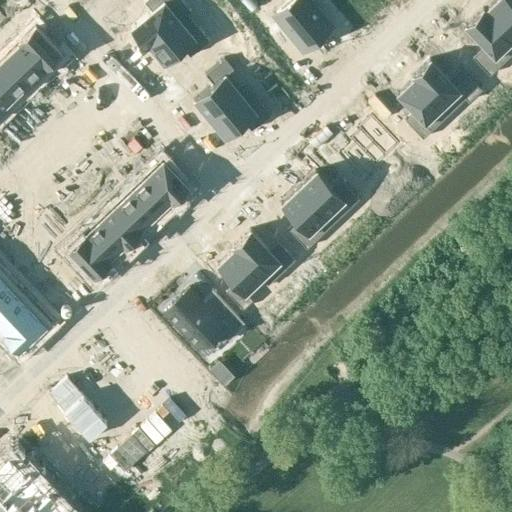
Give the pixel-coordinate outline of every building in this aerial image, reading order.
[(150,11),(129,28),(146,45),(177,19),(163,2),(165,0),(144,0),(142,2),(150,11)] [(306,49),(330,27),(307,0),(292,0),(277,13),(306,49)] [(511,2),(509,0),(493,0),(484,9),(511,39),(511,38),(511,2)] [(483,7),(464,24),(481,46),(474,52),(492,71),(501,62),(495,55),(511,39),(483,9),(483,7)] [(177,19),(146,45),(161,64),(181,48),(188,57),(208,41),(199,31),(192,37),(177,19)] [(33,24),(16,40),(17,42),(45,71),(62,54),(33,24)] [(17,42),(2,56),(30,85),(45,71),(17,42)] [(2,56),(0,57),(0,83),(15,99),(30,85),(2,56)] [(429,57),(412,73),(441,105),(458,89),(467,93),(474,87),(457,68),(448,77),(429,57)] [(210,83),(192,101),(207,119),(239,93),(224,76),(231,70),(223,59),(204,76),(210,83)] [(413,76),(396,92),(411,111),(404,118),(422,136),(431,127),(425,120),(441,105),(413,76)] [(71,81),(63,88),(68,93),(76,86),(71,81)] [(0,112),(15,99),(0,83),(0,112)] [(63,88),(57,95),(62,99),(68,93),(63,88)] [(239,93),(207,119),(223,138),(243,124),(250,131),(269,115),(261,105),(253,111),(239,93)] [(36,118),(35,119),(39,123),(45,117),(41,113),(36,118)] [(35,119),(29,125),(33,130),(39,123),(35,119)] [(351,145),(342,155),(356,170),(367,159),(372,164),(393,146),(367,119),(352,132),(355,134),(347,142),(351,145)] [(126,140),(119,147),(123,152),(130,144),(126,140)] [(6,141),(0,145),(0,147),(3,151),(10,145),(6,141)] [(119,147),(113,153),(117,158),(123,152),(119,147)] [(159,157),(142,174),(170,203),(171,204),(188,188),(159,157)] [(95,167),(87,174),(92,179),(99,171),(95,167)] [(315,168),(297,185),(325,215),(342,199),(351,203),(358,197),(340,178),(334,185),(315,168)] [(87,174),(81,181),(86,185),(92,179),(87,174)] [(142,174),(128,187),(155,216),(170,203),(142,174)] [(297,185),(280,202),(295,221),(288,228),(306,246),(315,237),(309,230),(325,215),(297,185)] [(128,187),(112,202),(140,231),(155,216),(128,187)] [(62,196),(54,203),(58,208),(66,201),(62,196)] [(112,202),(95,218),(123,247),(124,248),(141,232),(140,231),(112,202)] [(54,203),(46,210),(51,215),(58,208),(54,203)] [(7,204),(2,209),(12,218),(17,214),(7,204)] [(95,218),(81,232),(108,261),(123,247),(95,218)] [(249,227),(231,245),(261,275),(279,258),(284,266),(294,257),(277,239),(270,245),(249,227)] [(25,228),(21,232),(30,240),(34,236),(25,228)] [(81,232),(64,248),(92,278),(110,262),(108,261),(81,232)] [(34,236),(30,240),(38,249),(43,245),(34,236)] [(231,245),(216,262),(233,280),(224,288),(242,307),(251,298),(244,292),(261,275),(231,245)] [(60,266),(55,271),(63,278),(67,274),(60,266)] [(67,274),(63,278),(70,286),(74,282),(67,274)] [(1,276),(0,276),(0,308),(16,293),(1,276)] [(171,303),(164,310),(198,346),(199,345),(214,331),(222,340),(223,341),(243,321),(215,292),(206,300),(203,297),(202,299),(201,299),(189,286),(182,293),(181,293),(171,303)] [(17,294),(0,309),(0,337),(31,309),(17,294)] [(31,309),(0,337),(0,341),(13,355),(46,324),(31,309)] [(218,360),(210,367),(220,378),(225,383),(233,376),(228,370),(218,360)] [(0,428),(0,511),(59,511),(72,500),(0,428)]
